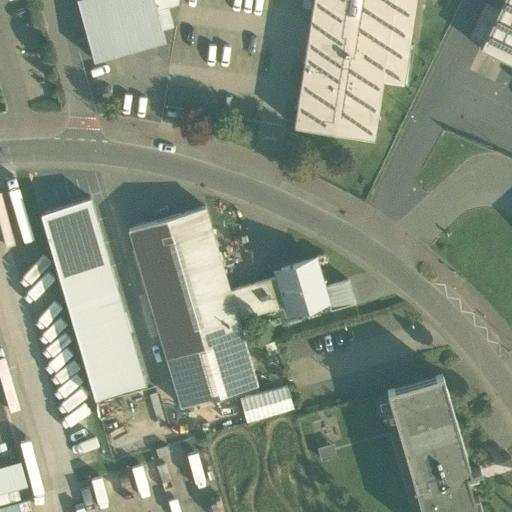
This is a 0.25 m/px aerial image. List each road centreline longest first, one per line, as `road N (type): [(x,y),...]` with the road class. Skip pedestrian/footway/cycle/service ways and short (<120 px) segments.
road 1 (unclassified): [(88,149),(246,188),(366,248),(430,299),(511,395)]
road 2 (unclassified): [(88,149),(52,0)]
